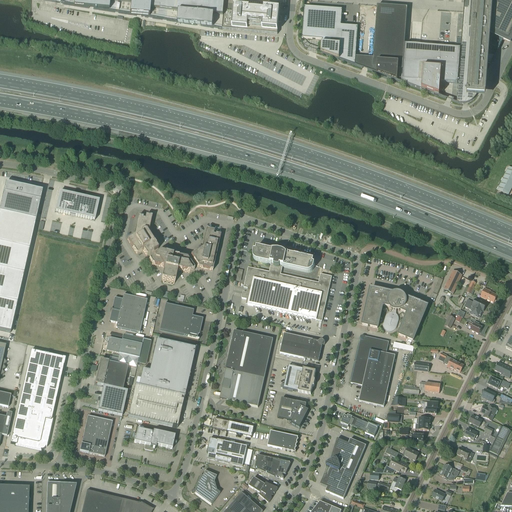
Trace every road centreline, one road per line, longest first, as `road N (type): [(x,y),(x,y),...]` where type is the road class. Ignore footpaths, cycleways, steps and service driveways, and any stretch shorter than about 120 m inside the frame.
road 1 (unclassified): [(284,511),(318,440),(358,267),(345,253),(248,221),(186,466),(170,499)]
road 2 (motorway): [(0,97),(280,164),(511,252)]
road 3 (motorway): [(511,235),(291,151),(0,83)]
road 4 (unclassified): [(0,164),(119,193),(59,466)]
road 5 (unclassified): [(511,48),(483,105),(456,114),(298,55),(289,39),(293,0)]
road 6 (residential): [(406,511),(511,297)]
